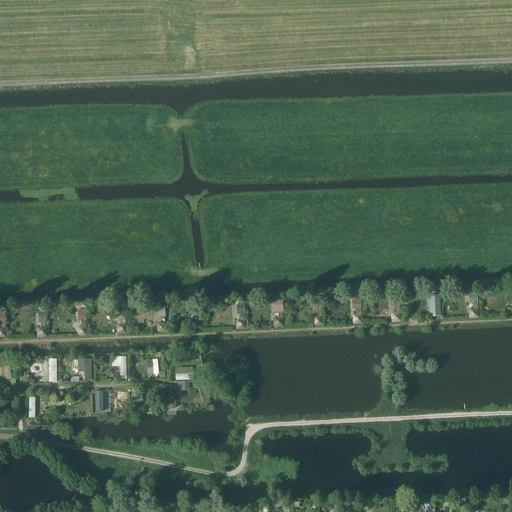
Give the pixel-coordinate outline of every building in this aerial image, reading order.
[(84,360),(78,360),(78,373),(84,373),(84,381),(91,380),(91,359),(84,360)] [(146,360),(147,376),(158,375),(157,359),(146,360)] [(57,382),(56,360),(49,360),(49,382),(57,382)] [(11,379),(9,366),(3,367),(5,380),(11,379)] [(176,380),(193,379),(192,368),(175,368),(176,380)] [(175,409),(175,388),(167,388),(167,409),(175,409)]
